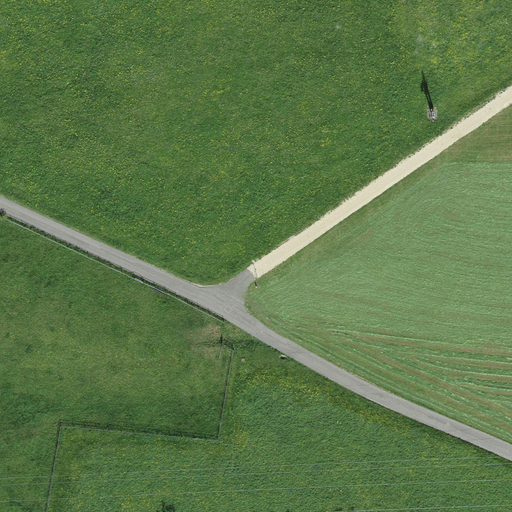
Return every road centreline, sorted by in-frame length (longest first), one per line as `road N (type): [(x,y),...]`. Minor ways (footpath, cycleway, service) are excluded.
road 1 (residential): [(511,455),(343,381),(210,306),(0,206)]
road 2 (track): [(511,92),(210,306)]
